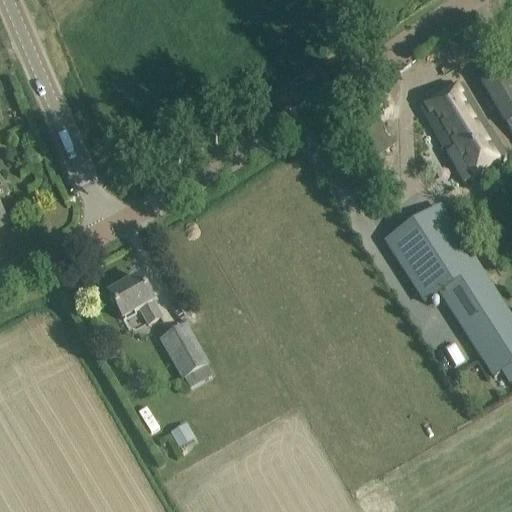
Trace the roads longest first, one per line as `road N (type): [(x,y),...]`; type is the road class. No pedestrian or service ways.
road 1 (unclassified): [(108,230),(239,157),(470,0)]
road 2 (unclassified): [(108,230),(9,0)]
road 3 (unclassified): [(0,290),(108,230)]
